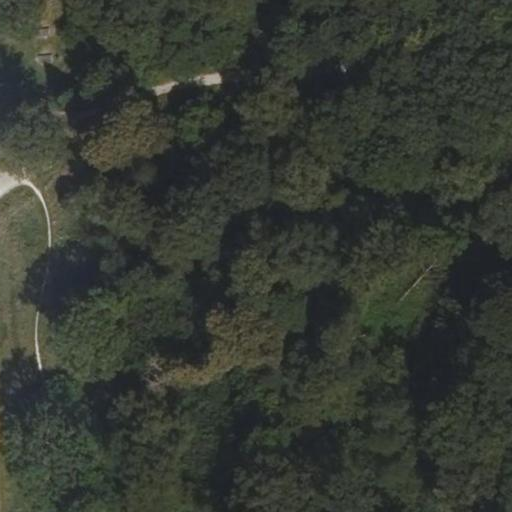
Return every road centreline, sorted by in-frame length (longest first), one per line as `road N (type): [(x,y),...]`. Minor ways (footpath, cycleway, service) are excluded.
road 1 (unknown): [(0,186),(241,71),(441,56),(511,32)]
road 2 (track): [(75,511),(36,343),(50,228),(27,179)]
